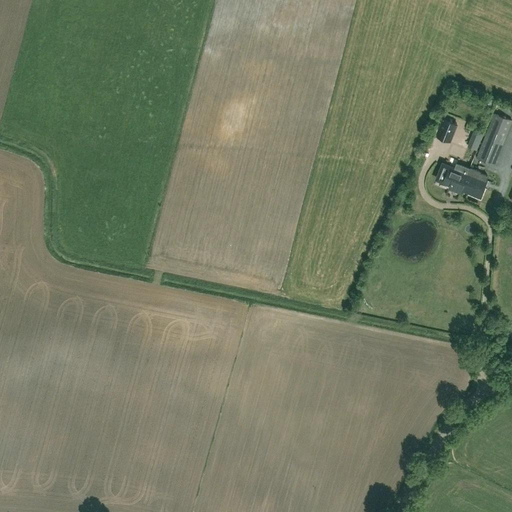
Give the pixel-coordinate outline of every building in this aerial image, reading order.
[(494,113),(477,156),(494,163),(511,120),(494,113)] [(452,135),(456,124),(443,119),(439,130),(452,135)] [(474,129),(467,146),(477,150),(483,133),(474,129)] [(461,189),(469,168),(457,163),(455,167),(450,165),(443,182),(450,185),(449,188),(460,192),(461,189)] [(469,168),(461,189),(480,197),(486,180),(485,180),(487,175),(480,172),(480,171),(471,167),(470,168),(469,168)]
